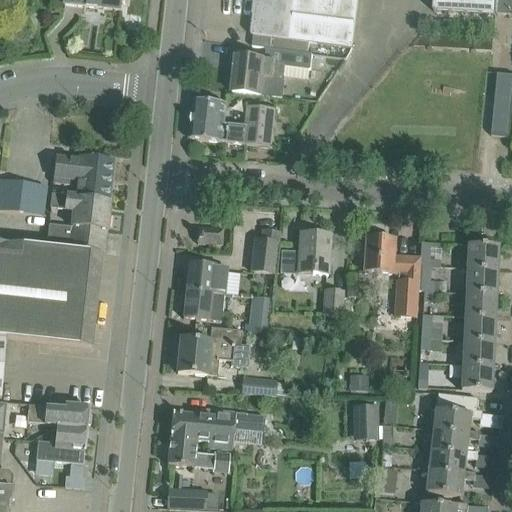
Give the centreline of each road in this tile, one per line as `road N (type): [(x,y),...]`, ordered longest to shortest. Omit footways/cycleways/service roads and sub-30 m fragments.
road 1 (residential): [(511,200),(155,177)]
road 2 (residential): [(120,511),(155,177)]
road 3 (residential): [(0,91),(75,80),(164,94)]
